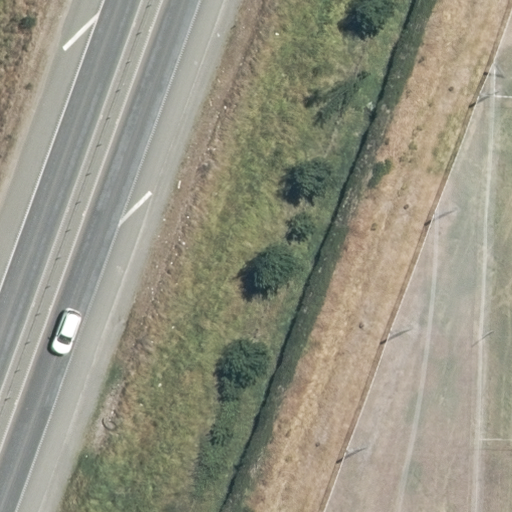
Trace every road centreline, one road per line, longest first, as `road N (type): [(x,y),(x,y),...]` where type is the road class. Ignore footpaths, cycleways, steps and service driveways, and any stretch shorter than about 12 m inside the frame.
road 1 (trunk): [(177,0),(0,489)]
road 2 (trunk): [(0,254),(94,0)]
